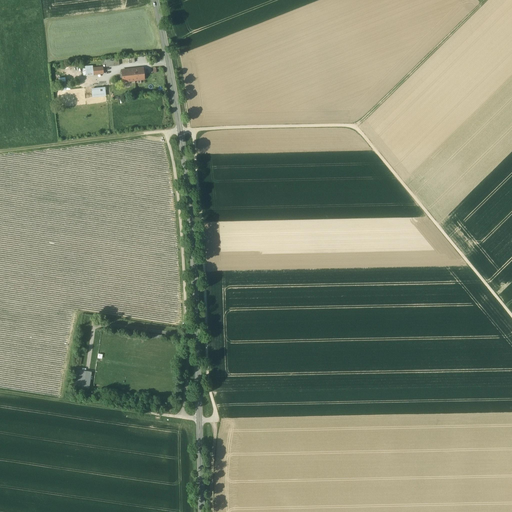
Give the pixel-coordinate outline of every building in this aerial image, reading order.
[(102,66),(85,68),(86,74),(103,73),(102,66)] [(142,68),(134,69),(135,80),(144,79),(142,68)] [(134,69),(122,70),(123,77),(123,81),(135,80),(134,69)] [(56,83),(57,90),(66,89),(65,82),(56,83)] [(104,88),(92,89),(93,97),(105,96),(104,88)] [(89,388),(92,372),(78,370),(75,386),(89,388)]
